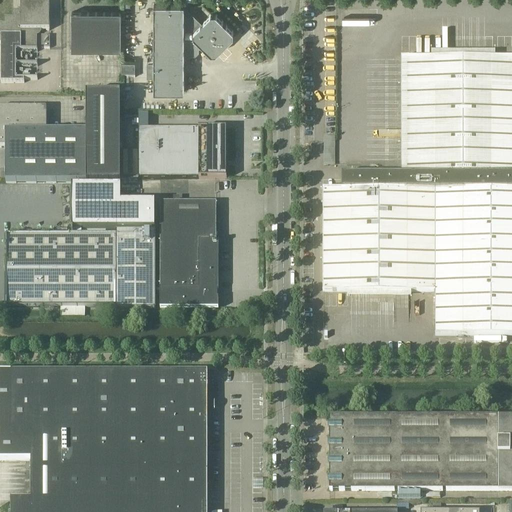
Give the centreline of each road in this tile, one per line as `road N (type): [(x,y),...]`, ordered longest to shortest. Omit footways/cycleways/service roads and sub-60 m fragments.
road 1 (residential): [(288,511),(281,0)]
road 2 (unknown): [(511,22),(428,15),(384,29),(361,66),(351,168)]
